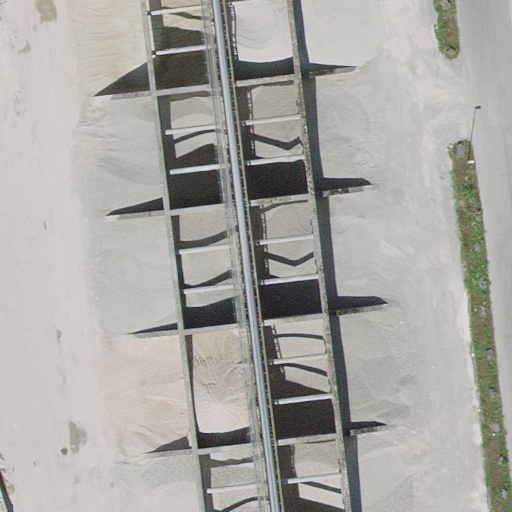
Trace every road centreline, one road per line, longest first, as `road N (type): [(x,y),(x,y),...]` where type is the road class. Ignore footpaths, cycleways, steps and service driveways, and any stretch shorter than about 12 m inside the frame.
road 1 (unknown): [(0,348),(39,268),(26,171),(0,89)]
road 2 (unknown): [(67,511),(0,381)]
